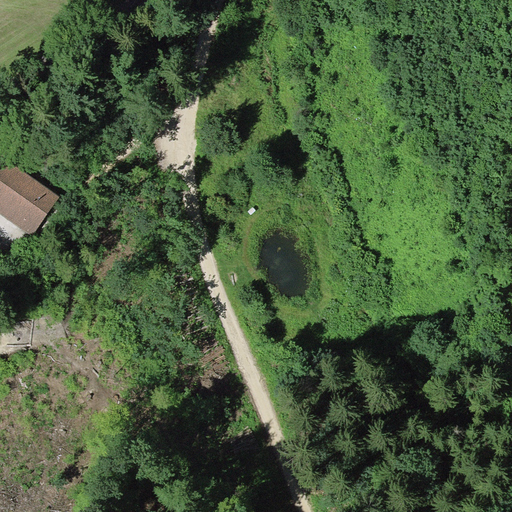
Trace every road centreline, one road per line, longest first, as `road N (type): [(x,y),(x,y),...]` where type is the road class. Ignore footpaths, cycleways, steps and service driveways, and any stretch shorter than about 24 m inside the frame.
road 1 (track): [(212,0),(186,117),(189,211),(295,511)]
road 2 (residential): [(154,0),(31,79),(0,116)]
